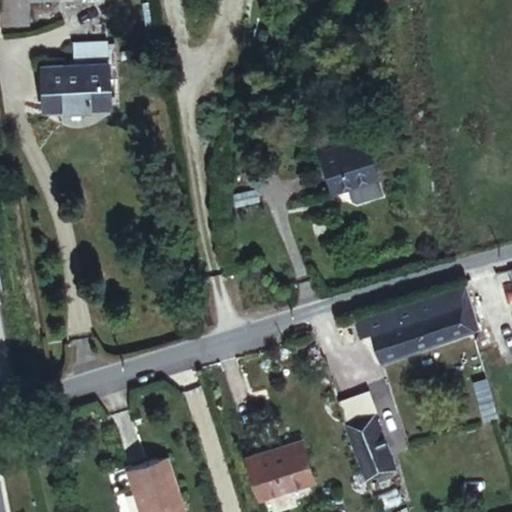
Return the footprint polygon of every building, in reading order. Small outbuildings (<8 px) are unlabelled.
[(57,23),(58,12),(58,0),(27,0),(26,22),(57,23)] [(58,0),(58,12),(132,14),(132,0),(58,0)] [(64,119),(129,123),(132,73),(66,69),(64,119)] [(398,157),(338,165),(345,210),(357,209),(358,216),(364,221),(403,215),(401,202),(404,202),(398,157)] [(396,366),(486,343),(478,312),(433,324),(430,314),(376,328),(379,340),(389,337),(396,366)] [(130,407),(158,409),(160,387),(131,385),(130,407)] [(382,496),(410,487),(387,425),(357,436),(382,496)] [(262,511),(320,490),(306,450),(248,470),(262,511)] [(151,511),(198,511),(185,465),(142,477),(151,511)]
